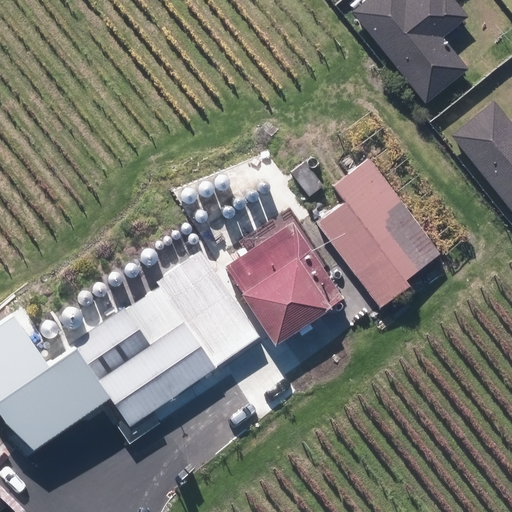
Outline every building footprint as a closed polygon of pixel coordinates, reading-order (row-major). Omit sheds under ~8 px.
[(368,0),(357,10),(430,98),(464,70),(437,38),(465,15),(452,0),(368,0)] [(450,136),(511,213),(511,125),(493,102),(450,136)] [(317,222),(382,309),(410,288),(406,281),(441,255),(371,160),(318,200),(328,214),(317,222)] [(290,175),(308,199),(322,188),(304,164),(290,175)] [(241,299),(274,349),(296,334),(301,340),(313,332),(308,326),(330,311),(328,310),(342,301),(292,226),(226,270),(243,296),(241,299)] [(150,241),(32,326),(45,344),(163,258),(150,241)] [(158,286),(72,343),(129,425),(256,335),(199,252),(155,282),(158,286)]
